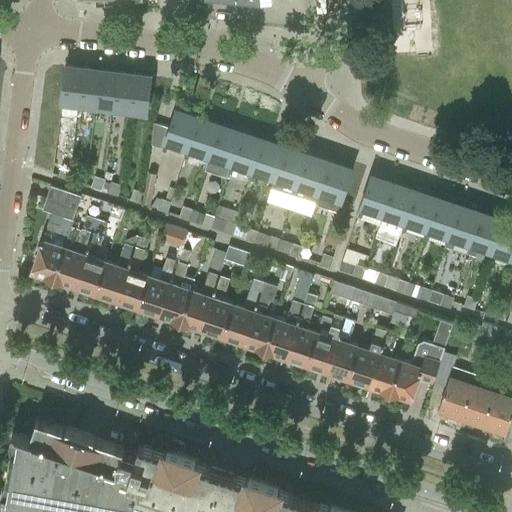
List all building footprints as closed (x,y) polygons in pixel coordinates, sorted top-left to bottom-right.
[(64,69),(60,100),(64,100),(77,102),(81,69),(64,67),(64,69)] [(98,71),(81,69),(77,102),(94,104),(98,71)] [(115,73),(98,71),(94,104),(111,106),(115,73)] [(133,75),(115,73),(111,106),(128,108),(133,75)] [(150,77),(133,75),(128,108),(146,110),(150,77)] [(153,122),(150,145),(162,148),(164,143),(185,150),(197,115),(175,108),(170,123),(168,127),(153,122)] [(185,150),(207,158),(219,123),(197,115),(185,150)] [(207,158),(203,169),(226,177),(229,165),(241,130),(219,123),(207,158)] [(229,165),(251,173),(263,138),(241,130),(229,165)] [(251,173),(273,180),(285,145),(263,138),(251,173)] [(270,189),(292,197),(307,152),(285,145),(273,180),(270,189)] [(307,152),(292,197),(314,204),(317,195),(329,160),(307,152)] [(351,167),(329,160),(317,195),(340,202),(351,167)] [(61,164),(57,176),(68,180),(72,168),(61,164)] [(78,170),(74,182),(84,186),(88,174),(78,170)] [(147,172),(141,203),(150,204),(156,174),(147,172)] [(363,210),(381,216),(392,181),(370,174),(359,209),(363,210)] [(94,176),(90,188),(101,191),(105,179),(94,176)] [(111,181),(107,193),(117,197),(121,185),(111,181)] [(382,217),(375,237),(395,244),(403,224),(402,223),(414,189),(392,181),(381,216),(382,217)] [(45,199),(75,209),(80,195),(50,185),(45,199)] [(128,201),(138,205),(142,193),(132,189),(128,201)] [(402,223),(425,231),(437,196),(414,189),(402,223)] [(156,196),(150,206),(157,208),(160,198),(156,196)] [(425,231),(446,238),(458,203),(437,196),(425,231)] [(160,198),(157,208),(167,212),(171,201),(160,198)] [(447,238),(445,246),(452,248),(455,241),(469,246),(481,211),(458,203),(446,238),(447,238)] [(179,216),(178,217),(189,221),(189,220),(193,209),(182,205),(179,216)] [(469,246),(466,253),(474,256),(477,248),(490,253),(502,218),(481,211),(469,246)] [(203,214),(200,223),(209,226),(212,215),(204,212),(203,214)] [(86,215),(82,227),(92,231),(93,231),(97,219),(86,215)] [(48,220),(31,270),(42,274),(43,277),(52,280),(64,244),(72,219),(61,216),(59,224),(48,220)] [(214,216),(210,227),(222,231),(226,220),(214,216)] [(490,253),(511,260),(511,221),(502,218),(490,253)] [(97,219),(93,231),(103,234),(107,222),(97,219)] [(235,223),(231,234),(253,242),(256,231),(247,227),(247,229),(236,225),(236,224),(235,223)] [(173,226),(167,242),(180,247),(186,230),(173,226)] [(65,282),(74,285),(92,231),(82,227),(75,248),(64,244),(52,280),(62,283),(65,282)] [(332,230),(328,243),(336,246),(340,233),(332,230)] [(85,291),(94,294),(106,258),(96,255),(103,234),(93,231),(92,231),(74,285),(84,288),(85,291)] [(270,235),(266,246),(275,249),(279,238),(270,235)] [(107,296),(116,299),(137,237),(135,236),(124,241),(117,262),(106,258),(94,294),(104,297),(107,296)] [(127,305),(136,308),(148,273),(138,270),(147,241),(137,237),(116,299),(127,302),(127,305)] [(293,242),(289,254),(297,257),(301,245),(293,242)] [(226,252),(224,258),(234,262),(239,249),(228,245),(226,252)] [(181,247),(176,260),(186,263),(191,251),(181,247)] [(215,248),(208,271),(218,274),(224,258),(226,252),(215,248)] [(323,253),(319,264),(329,268),(333,256),(323,253)] [(361,253),(359,260),(366,262),(368,255),(361,253)] [(148,273),(136,308),(146,311),(149,310),(158,313),(176,260),(166,256),(162,267),(153,265),(150,274),(148,273)] [(342,259),(339,269),(352,274),(355,264),(342,259)] [(176,260),(158,313),(168,317),(170,319),(178,322),(190,287),(193,278),(184,275),(188,264),(186,263),(176,260)] [(284,263),(279,278),(287,281),(292,266),(284,263)] [(352,274),(351,275),(362,279),(366,267),(355,264),(352,274)] [(299,277),(294,293),(305,297),(307,291),(313,274),(298,269),(296,276),(299,277)] [(191,324),(200,327),(218,274),(208,271),(201,291),(190,287),(178,322),(188,326),(191,324)] [(372,283),(382,286),(385,274),(376,271),(372,283)] [(212,334),(221,337),(232,302),(221,298),(228,277),(218,274),(200,327),(211,331),(212,334)] [(385,274),(382,286),(402,293),(406,282),(385,274)] [(339,281),(335,294),(350,299),(354,287),(339,281)] [(260,289),(243,342),(253,345),(254,348),(263,351),(274,316),(264,313),(268,300),(271,301),(276,286),(263,282),(260,289)] [(416,296),(426,299),(429,289),(420,285),(416,296)] [(233,338),(243,342),(260,289),(250,286),(243,306),(232,302),(221,337),(230,340),(233,338)] [(354,287),(350,299),(371,306),(375,294),(354,287)] [(429,289),(426,299),(448,307),(452,297),(447,295),(438,292),(429,289)] [(296,362),(304,365),(315,331),(305,327),(316,294),(307,291),(305,297),(303,304),(301,304),(284,356),(295,359),(296,362)] [(375,294),(371,306),(384,311),(388,298),(375,294)] [(467,295),(463,306),(473,310),(477,298),(467,295)] [(274,352),(284,356),(301,304),(291,300),(285,320),(274,316),(263,351),(272,354),(274,352)] [(396,301),(393,309),(415,317),(417,309),(396,301)] [(489,302),(485,314),(504,321),(508,309),(489,302)] [(456,313),(454,321),(465,325),(468,317),(456,313)] [(316,367),(326,370),(344,317),(333,314),(331,318),(321,315),(315,331),(304,365),(313,368),(316,367)] [(338,376),(346,379),(357,345),(347,342),(354,321),(344,317),(326,370),(337,373),(338,376)] [(476,320),(472,331),(480,334),(483,323),(476,320)] [(454,321),(451,328),(462,332),(465,325),(454,321)] [(483,323),(480,334),(487,337),(491,325),(483,323)] [(491,325),(487,337),(495,339),(499,328),(491,325)] [(358,381),(367,384),(385,332),(374,328),(367,349),(357,345),(346,379),(355,382),(358,381)] [(451,328),(449,336),(460,340),(462,332),(451,328)] [(499,328),(495,339),(502,342),(506,330),(499,328)] [(511,332),(506,330),(502,342),(510,344),(511,338),(511,332)] [(381,391),(388,393),(399,359),(388,356),(395,335),(385,332),(367,384),(379,388),(381,391)] [(449,336),(446,344),(457,347),(460,340),(449,336)] [(418,376),(433,381),(443,351),(444,347),(422,339),(416,342),(409,363),(399,359),(388,393),(397,396),(400,395),(411,398),(418,376)] [(446,344),(443,351),(455,355),(457,347),(446,344)] [(511,345),(510,344),(498,377),(511,381),(511,345)] [(443,351),(441,359),(452,363),(455,355),(443,351)] [(441,359),(437,370),(445,373),(447,367),(450,368),(452,363),(441,359)] [(445,373),(433,406),(506,431),(511,412),(511,389),(509,395),(458,377),(460,371),(450,368),(447,367),(445,373)] [(43,511),(45,503),(46,496),(59,498),(59,503),(87,508),(88,504),(101,506),(99,511),(101,511),(103,507),(116,509),(115,511),(353,511),(329,504),(328,507),(314,502),(304,499),(303,499),(293,495),(279,491),(280,487),(246,476),(245,479),(231,475),(210,468),(196,463),(197,460),(165,449),(163,452),(138,443),(135,452),(133,458),(121,454),(123,448),(123,447),(93,437),(94,435),(66,426),(66,427),(44,420),(42,426),(39,428),(33,426),(29,437),(18,433),(16,449),(12,448),(6,477),(11,478),(8,491),(2,490),(2,491),(8,492),(5,506),(1,505),(0,511),(43,511)]
